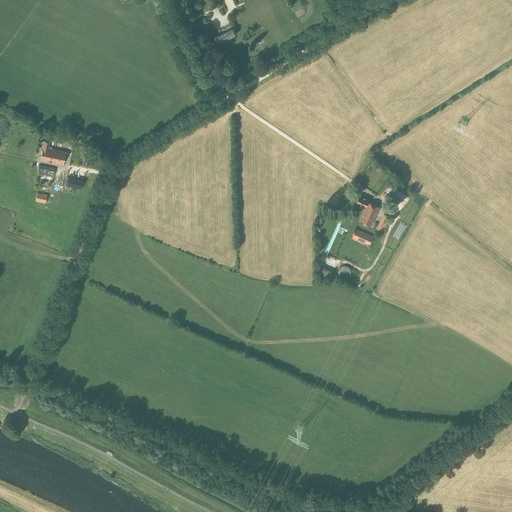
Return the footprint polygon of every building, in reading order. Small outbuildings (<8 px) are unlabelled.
[(218,43),(235,35),(232,28),(214,37),(218,43)] [(40,159),(52,162),(54,149),(52,149),(52,147),(48,147),(49,141),(44,140),(40,159)] [(63,164),(66,151),(54,149),(52,162),(63,164)] [(39,165),(37,174),(51,177),(51,178),(52,178),(54,168),(39,165)] [(83,180),(68,177),(66,186),(81,189),(83,180)] [(45,202),(47,194),(37,192),(36,200),(45,202)] [(379,211),(380,207),(368,202),(369,199),(359,195),(356,204),(359,205),(360,204),(366,206),(359,221),(371,226),(378,210),(379,211)] [(370,245),(374,236),(356,228),(352,237),(370,245)]
